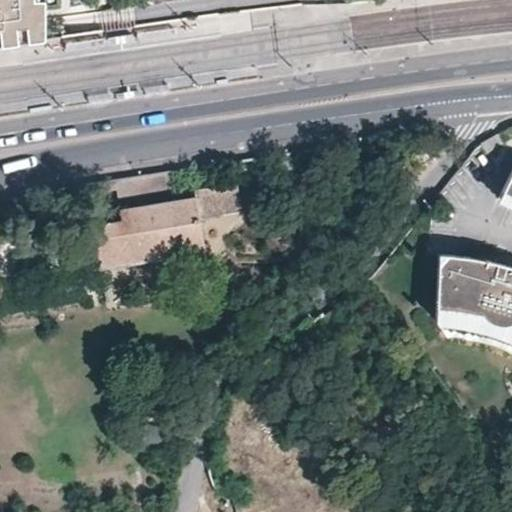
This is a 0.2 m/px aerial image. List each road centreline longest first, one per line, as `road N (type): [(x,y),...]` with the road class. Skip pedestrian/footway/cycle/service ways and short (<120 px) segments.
road 1 (residential): [(185,511),(222,384),(249,348),(329,296),(399,229),(489,99)]
road 2 (primary): [(511,61),(0,136)]
road 3 (primary): [(0,173),(489,99)]
